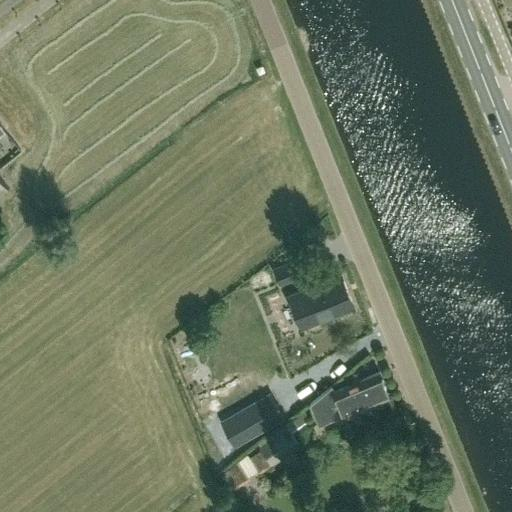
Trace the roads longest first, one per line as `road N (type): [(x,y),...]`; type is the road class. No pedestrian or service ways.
road 1 (unclassified): [(463,511),(260,0)]
road 2 (secondary): [(511,151),(452,0)]
